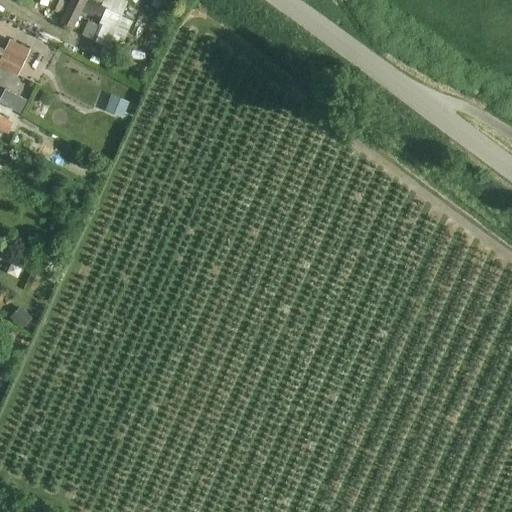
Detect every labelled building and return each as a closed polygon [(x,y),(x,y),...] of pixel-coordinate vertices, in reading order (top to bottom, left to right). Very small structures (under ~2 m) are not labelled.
[(80,0),(72,0),(61,25),(69,28),(82,1),(80,0)] [(86,0),(80,11),(90,17),(100,0),(86,0)] [(138,13),(141,0),(108,0),(107,5),(138,13)] [(106,10),(100,21),(115,28),(120,17),(106,10)] [(100,28),(89,22),(83,35),(94,41),(100,28)] [(0,66),(17,75),(29,50),(10,40),(4,51),(0,48),(0,66)] [(26,77),(20,87),(39,98),(45,89),(26,77)] [(147,108),(151,91),(130,86),(126,103),(147,108)] [(5,89),(0,97),(0,102),(19,112),(26,100),(5,89)] [(13,122),(0,116),(0,129),(8,133),(13,122)]
